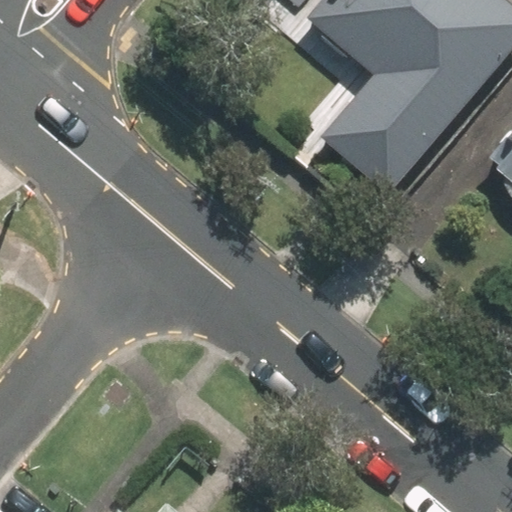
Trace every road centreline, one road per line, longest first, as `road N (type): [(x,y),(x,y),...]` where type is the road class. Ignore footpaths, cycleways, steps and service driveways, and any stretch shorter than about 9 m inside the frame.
road 1 (residential): [(502,511),(178,234)]
road 2 (residential): [(0,432),(178,234)]
road 3 (residential): [(178,234),(0,81)]
